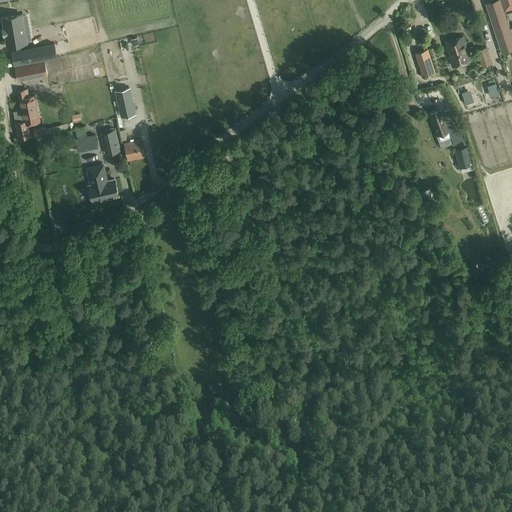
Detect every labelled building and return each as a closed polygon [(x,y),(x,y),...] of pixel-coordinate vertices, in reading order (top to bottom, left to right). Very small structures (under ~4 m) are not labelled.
[(486,5),(491,18),(502,52),(511,48),(511,40),(499,0),(486,5)] [(511,0),(502,0),(505,10),(511,7),(511,0)] [(4,18),(5,28),(7,36),(8,45),(26,41),(21,15),(4,18)] [(35,30),(37,40),(62,34),(60,24),(35,30)] [(470,61),(462,36),(445,42),(452,66),(470,61)] [(58,57),(55,43),(13,51),(16,65),(58,57)] [(476,50),(482,67),(491,64),(486,47),(476,50)] [(434,72),(427,49),(415,53),(423,76),(434,72)] [(18,81),(48,75),(45,61),(15,67),(18,81)] [(490,85),(494,96),(499,94),(496,83),(490,85)] [(136,113),(134,105),(130,88),(116,91),(122,116),(130,114),(136,113)] [(29,96),(27,89),(18,91),(20,98),(22,110),(14,111),(16,123),(19,138),(29,136),(27,124),(40,122),(36,105),(37,105),(35,95),(29,96)] [(461,92),(465,104),(471,102),(467,90),(461,92)] [(437,134),(449,130),(454,143),(462,140),(451,109),(443,112),(442,110),(430,115),(437,134)] [(115,130),(101,133),(106,153),(120,150),(115,130)] [(149,135),(133,139),(139,165),(155,162),(153,153),(155,153),(152,143),(151,144),(149,135)] [(81,154),(99,150),(96,136),(77,141),(81,154)] [(47,153),(57,151),(54,141),(44,143),(47,153)] [(455,149),(457,157),(458,160),(459,163),(460,167),(461,166),(472,163),(472,162),(470,154),(467,146),(455,149)] [(111,199),(117,197),(117,196),(119,195),(115,179),(107,181),(103,165),(88,169),(92,185),(90,186),(94,202),(110,198),(111,199)]
